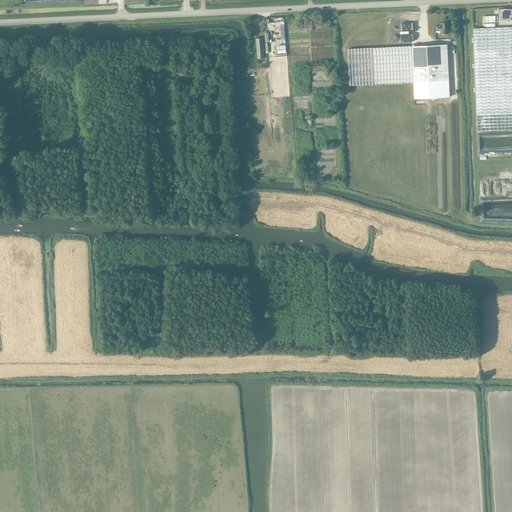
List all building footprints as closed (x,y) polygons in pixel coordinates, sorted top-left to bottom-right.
[(511,9),(498,10),(498,17),(511,17),(511,9)] [(440,25),(435,25),(436,31),(441,31),(441,34),(448,34),(448,23),(443,23),(443,24),(440,24),(440,25)] [(483,28),(473,29),(477,131),(511,129),(511,27),(496,28),(483,28)] [(257,59),(264,58),(262,38),(256,38),(257,59)] [(447,45),(412,46),(412,50),(412,52),(413,82),(448,80),(448,76),(442,77),(441,55),(447,54),(447,45)] [(411,46),(347,49),(349,86),(413,82),(411,46)] [(481,153),(511,152),(511,145),(505,145),(505,139),(498,140),(498,136),(480,137),(481,153)]
